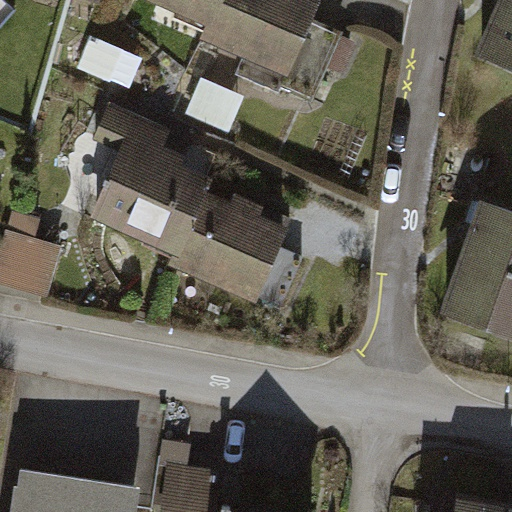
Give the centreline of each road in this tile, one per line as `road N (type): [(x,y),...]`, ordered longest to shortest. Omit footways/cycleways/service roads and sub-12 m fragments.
road 1 (residential): [(384,414),(395,307),(453,0)]
road 2 (residential): [(384,414),(0,352)]
road 3 (residential): [(511,434),(384,414)]
